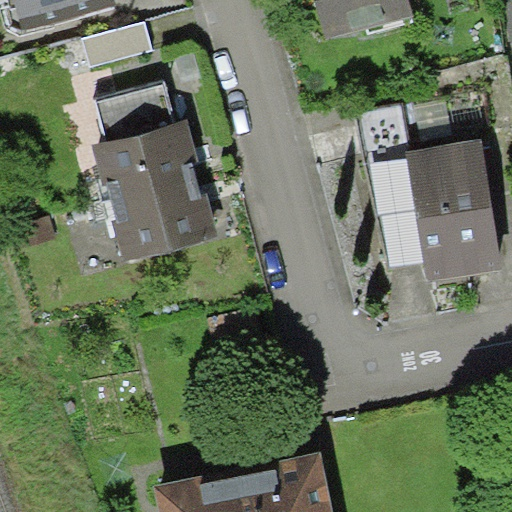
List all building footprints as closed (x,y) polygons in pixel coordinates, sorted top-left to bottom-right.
[(116,0),(14,0),(22,30),(118,4),(116,0)] [(418,0),(318,0),(326,31),(421,7),(418,0)] [(145,19),(84,36),(92,67),(154,51),(145,19)] [(95,132),(111,191),(208,165),(192,105),(177,108),(168,76),(101,94),(110,128),(95,132)] [(403,96),(358,104),(386,264),(429,256),(432,273),(511,258),(511,253),(490,127),(411,141),(403,96)] [(111,191),(126,247),(223,225),(208,165),(111,191)] [(53,210),(16,217),(21,243),(58,236),(53,210)] [(257,302),(208,311),(213,339),(262,330),(257,302)] [(341,511),(331,448),(165,478),(171,511),(341,511)]
